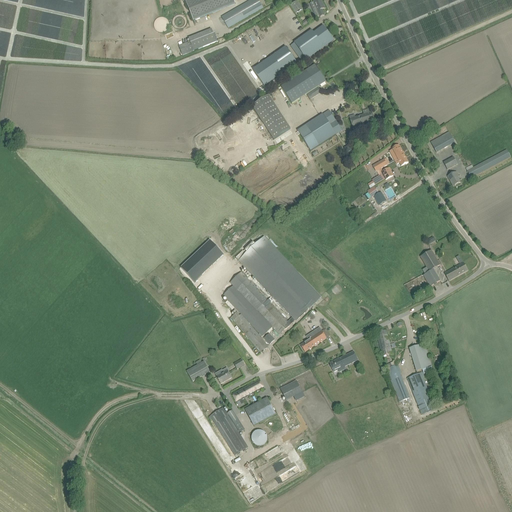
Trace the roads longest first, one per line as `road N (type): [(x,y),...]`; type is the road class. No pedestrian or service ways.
road 1 (unclassified): [(205,395),(334,348),(487,266)]
road 2 (unclassified): [(487,266),(428,181),(339,0)]
road 3 (track): [(163,396),(148,391),(112,402),(78,445),(0,384)]
road 4 (track): [(82,511),(79,472),(109,413),(154,396),(205,395)]
road 5 (track): [(373,73),(511,12)]
